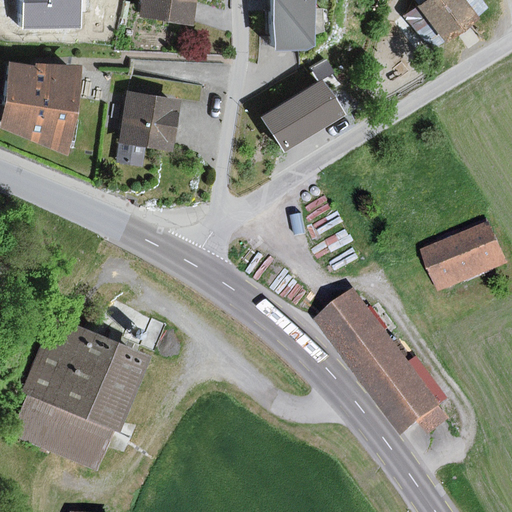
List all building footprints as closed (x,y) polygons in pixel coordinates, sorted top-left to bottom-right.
[(18,0),(18,30),(77,30),(76,0),(18,0)] [(192,0),(138,0),(136,16),(189,24),(192,0)] [(309,0),(264,0),(267,48),(299,48),(306,43),(309,0)] [(417,0),(409,6),(412,9),(402,16),(427,49),(439,39),(441,42),(474,17),(472,14),(484,5),(479,0),(417,0)] [(34,64),(8,60),(0,108),(0,127),(68,155),(82,64),(34,61),(34,64)] [(339,112),(317,78),(256,116),(277,150),(339,112)] [(175,98),(123,91),(113,163),(140,167),(143,148),(168,151),(175,98)] [(493,222),(422,252),(440,293),(510,264),(493,222)] [(357,290),(316,320),(403,437),(421,424),(431,436),(452,420),(443,409),(445,407),(357,290)] [(145,356),(50,316),(18,392),(25,395),(8,435),(92,470),(109,430),(113,432),(145,356)]
